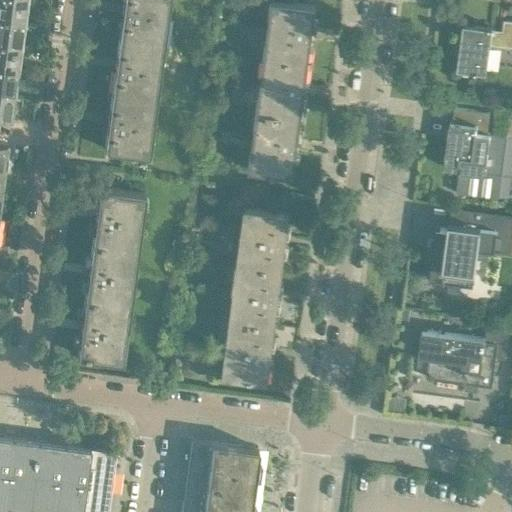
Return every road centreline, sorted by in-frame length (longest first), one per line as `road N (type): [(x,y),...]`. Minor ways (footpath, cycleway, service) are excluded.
road 1 (residential): [(322,422),(379,0)]
road 2 (residential): [(18,381),(67,0)]
road 3 (residential): [(511,460),(450,440),(322,422)]
road 4 (residential): [(322,422),(155,400)]
road 5 (residential): [(155,400),(18,381)]
